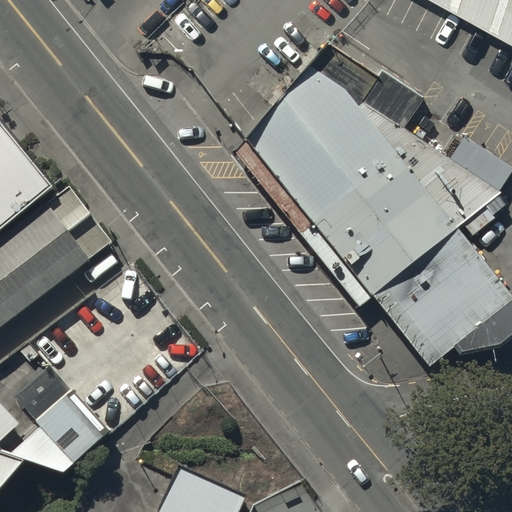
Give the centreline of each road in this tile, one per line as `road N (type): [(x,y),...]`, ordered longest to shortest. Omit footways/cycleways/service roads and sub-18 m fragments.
road 1 (tertiary): [(356,434),(6,0)]
road 2 (residential): [(356,434),(415,405),(511,385)]
